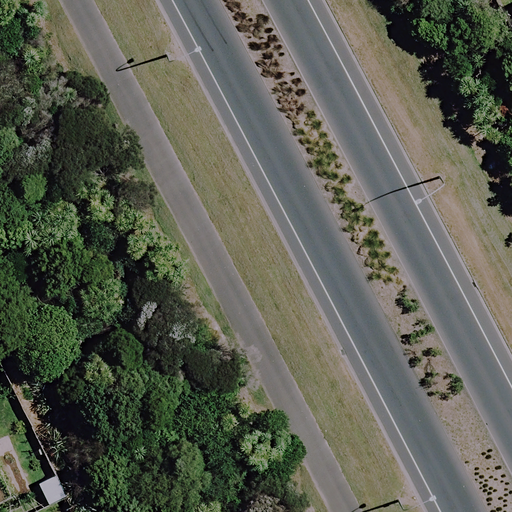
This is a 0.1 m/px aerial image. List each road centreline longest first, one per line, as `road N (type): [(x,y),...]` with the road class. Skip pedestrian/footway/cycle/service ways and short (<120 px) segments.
road 1 (secondary): [(457,511),(185,0)]
road 2 (secondary): [(283,0),(511,433)]
